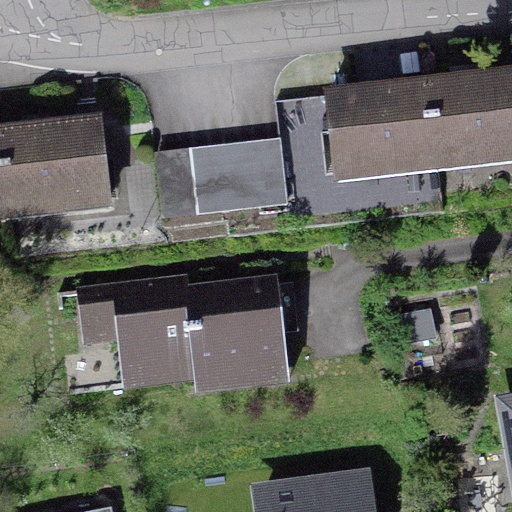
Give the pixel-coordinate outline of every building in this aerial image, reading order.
[(511,66),(425,77),(436,169),(511,159),(511,66)] [(436,169),(425,77),(327,89),(338,181),(436,169)] [(0,129),(0,155),(8,218),(108,206),(97,117),(0,129)] [(247,148),(255,212),(289,207),(287,186),(281,144),(247,148)] [(255,212),(247,148),(217,152),(226,215),(255,212)] [(226,215),(217,152),(187,157),(196,220),(226,215)] [(196,220),(187,157),(156,161),(164,224),(196,220)] [(197,266),(110,276),(124,388),(203,378),(205,395),(308,382),(294,265),(198,277),(197,266)] [(511,397),(501,400),(511,458),(511,397)]
